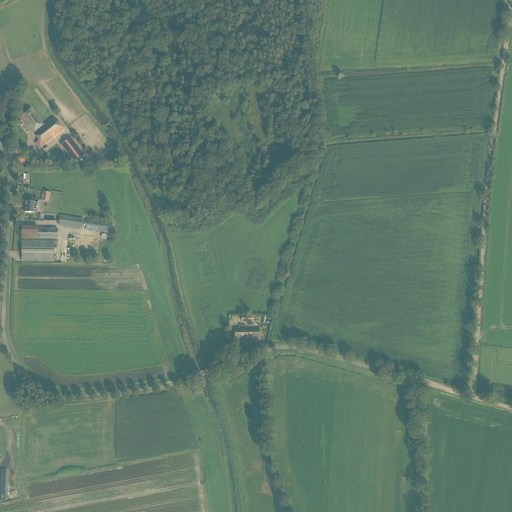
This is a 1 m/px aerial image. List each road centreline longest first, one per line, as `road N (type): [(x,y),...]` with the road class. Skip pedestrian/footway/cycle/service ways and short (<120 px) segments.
road 1 (unclassified): [(194,376),(72,397),(41,388),(19,370),(2,323),(10,165),(0,140)]
road 2 (track): [(511,0),(469,395)]
road 3 (unclassified): [(423,511),(418,382),(291,344),(211,371)]
